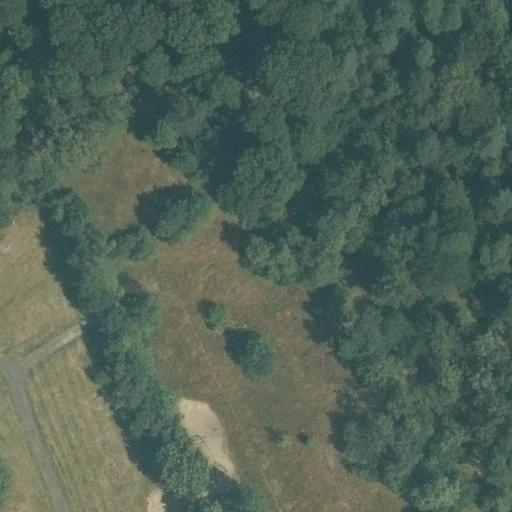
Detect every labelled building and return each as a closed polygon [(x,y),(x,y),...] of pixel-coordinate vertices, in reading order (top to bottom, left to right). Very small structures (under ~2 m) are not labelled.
[(46,290),(57,283),(43,261),(33,268),(46,290)] [(64,292),(51,299),(64,325),(78,318),(64,292)] [(151,345),(156,362),(167,358),(161,341),(151,345)] [(93,397),(82,407),(95,420),(105,411),(93,397)] [(113,456),(131,448),(123,430),(105,438),(113,456)] [(110,483),(124,507),(136,499),(123,476),(110,483)]
